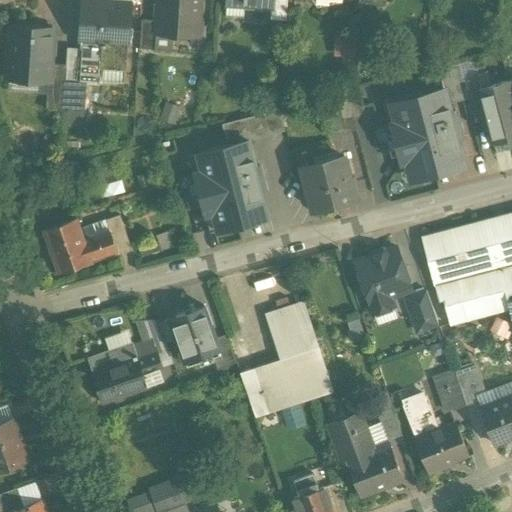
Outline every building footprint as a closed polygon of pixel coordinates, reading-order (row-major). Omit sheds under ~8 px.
[(105,1),(97,0),(82,0),(80,42),(81,42),(84,43),(83,48),(80,48),(83,48),(83,51),(100,52),(99,67),(125,69),(127,45),(130,2),(129,2),(129,4),(105,2),(105,1)] [(157,0),(156,21),(156,33),(157,34),(198,36),(200,0),(157,0)] [(226,0),(226,6),(271,9),(271,0),(226,0)] [(286,0),(271,0),(271,9),(270,19),(286,20),(286,0)] [(156,21),(141,20),(139,48),(155,49),(157,34),(156,33),(156,21)] [(52,28),(11,25),(8,80),(48,83),(49,83),(50,63),(52,28)] [(356,39),(343,38),(342,54),(355,55),(356,39)] [(80,48),(67,47),(66,64),(65,79),(81,80),(81,79),(83,51),(83,48),(80,48)] [(66,64),(50,63),(49,83),(48,83),(46,109),(63,110),(65,79),(66,64)] [(443,89),(444,88),(448,103),(468,98),(463,80),(458,64),(438,69),(443,89)] [(476,76),(463,80),(468,98),(470,109),(482,106),(478,90),(480,89),(476,76)] [(81,80),(65,79),(63,110),(84,111),(86,79),(81,79),(81,80)] [(480,89),(478,90),(482,106),(491,141),(511,135),(511,100),(510,91),(508,82),(480,89)] [(443,89),(394,102),(399,123),(391,125),(401,161),(408,158),(414,179),(437,173),(436,169),(464,162),(457,138),(462,137),(455,111),(451,112),(448,103),(444,88),(443,89)] [(346,93),(336,96),(342,118),(352,115),(346,93)] [(235,143),(248,139),(270,134),(264,113),(230,122),(235,143)] [(235,143),(197,153),(202,172),(194,174),(205,213),(212,211),(217,230),(268,217),(260,187),(264,186),(259,166),(255,167),(248,139),(235,143)] [(343,156),(302,166),(313,209),(354,199),(350,184),(351,184),(346,161),(344,161),(343,156)] [(511,211),(420,235),(433,284),(434,286),(439,301),(443,300),(450,325),(508,309),(511,323),(511,211)] [(120,215),(106,220),(110,232),(117,252),(131,248),(120,215)] [(77,218),(43,229),(58,273),(92,261),(91,260),(117,252),(110,232),(85,240),(77,218)] [(382,249),(372,253),(370,256),(355,262),(372,313),(375,312),(373,308),(392,302),(390,296),(411,288),(396,247),(385,251),(382,249)] [(402,259),(413,289),(424,285),(414,255),(402,259)] [(426,290),(408,296),(406,300),(417,331),(437,324),(426,290)] [(203,305),(169,317),(185,360),(217,349),(218,348),(215,338),(203,305)] [(226,334),(215,338),(218,348),(217,349),(220,357),(214,359),(217,369),(236,362),(226,334)] [(134,346),(132,341),(108,350),(113,365),(93,372),(92,372),(102,402),(148,386),(147,383),(158,379),(154,369),(162,367),(153,340),(134,346)] [(318,346),(252,368),(266,413),(333,391),(318,346)] [(108,350),(87,357),(93,372),(113,365),(108,350)] [(470,364),(453,370),(464,403),(482,397),(470,364)] [(453,370),(433,377),(444,410),(464,403),(453,370)] [(438,428),(425,395),(402,404),(414,438),(428,473),(445,467),(443,463),(467,454),(455,422),(438,428)] [(505,400),(479,410),(492,443),(511,435),(511,395),(504,398),(505,400)] [(399,430),(390,402),(375,408),(385,435),(399,430)] [(293,407),(277,413),(281,428),(298,423),(293,407)] [(389,445),(367,453),(357,430),(365,427),(359,412),(327,425),(341,460),(346,459),(360,495),(377,489),(376,487),(402,478),(389,445)] [(0,423),(0,468),(27,459),(13,419),(0,423)] [(313,474),(294,480),(299,495),(293,497),(299,511),(298,511),(332,511),(323,486),(318,488),(313,474)] [(186,511),(181,499),(184,493),(178,490),(175,482),(152,490),(159,509),(160,509),(161,511),(186,511)] [(17,487),(0,492),(0,508),(22,501),(17,487)] [(247,491),(217,502),(220,508),(220,511),(249,511),(254,510),(247,491)] [(46,511),(42,499),(7,511),(46,511)]
